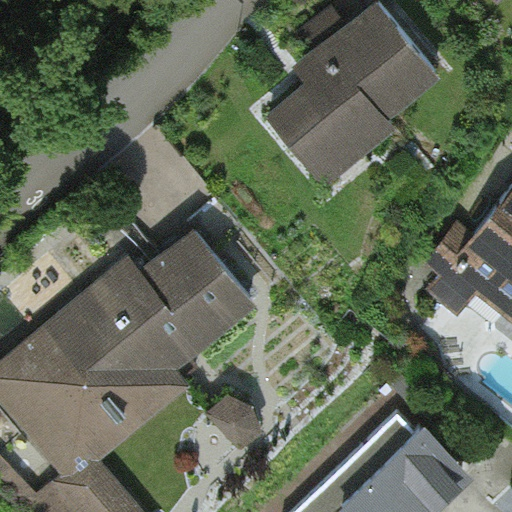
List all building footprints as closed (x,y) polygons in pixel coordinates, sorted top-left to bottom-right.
[(511,0),(487,0),(500,14),(511,3),(511,0)] [(252,108),(320,194),(448,93),(380,7),(252,108)] [(511,188),(439,285),(511,339),(511,188)] [(0,379),(0,418),(62,492),(262,327),(181,230),(0,379)] [(248,460),(276,434),(237,392),(209,418),(248,460)] [(343,511),(467,511),(475,505),(417,444),(343,511)]
